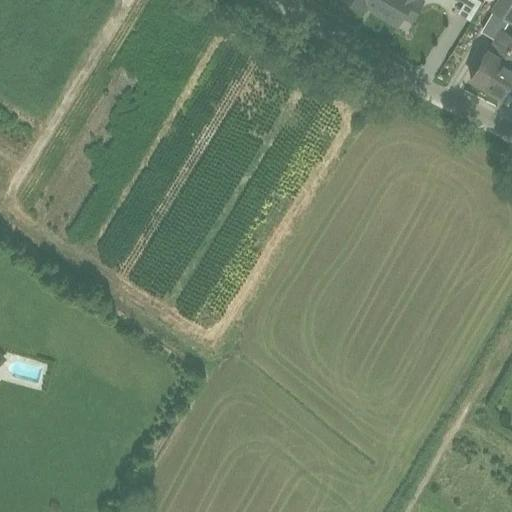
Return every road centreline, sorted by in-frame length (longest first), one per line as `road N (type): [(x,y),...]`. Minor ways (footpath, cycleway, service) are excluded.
road 1 (unclassified): [(511,126),(282,0)]
road 2 (unknown): [(511,325),(405,511)]
